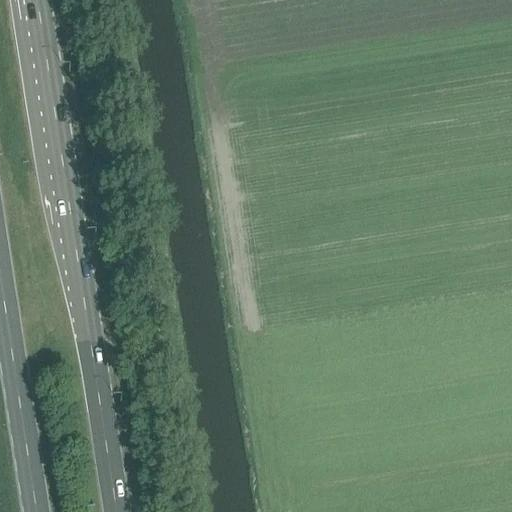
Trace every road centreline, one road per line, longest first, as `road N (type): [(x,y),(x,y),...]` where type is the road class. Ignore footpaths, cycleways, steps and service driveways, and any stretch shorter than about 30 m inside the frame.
road 1 (primary): [(111,511),(34,0)]
road 2 (primary): [(0,266),(38,511)]
